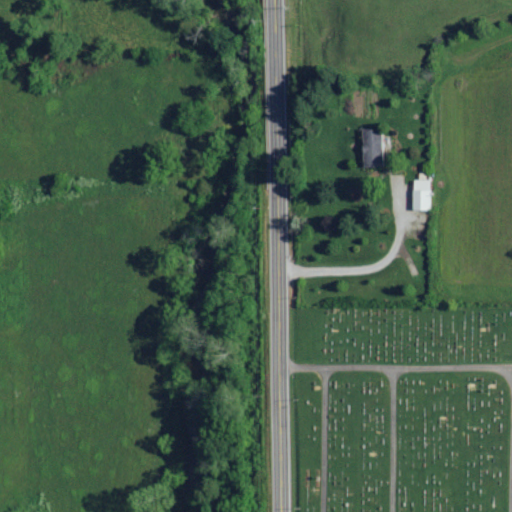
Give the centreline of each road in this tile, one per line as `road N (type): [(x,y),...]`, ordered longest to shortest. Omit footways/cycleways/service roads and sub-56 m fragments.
road 1 (primary): [(276,363),(272,0)]
road 2 (primary): [(278,511),(276,363)]
